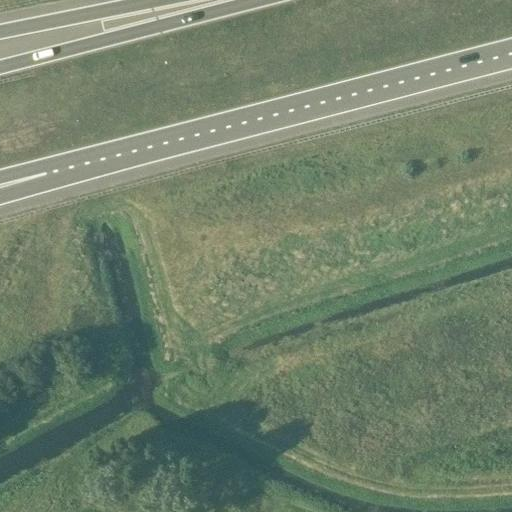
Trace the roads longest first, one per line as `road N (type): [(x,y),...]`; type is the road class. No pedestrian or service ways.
road 1 (motorway): [(45,169),(511,48)]
road 2 (motorway): [(260,0),(0,68)]
road 3 (motorway): [(199,0),(0,32)]
